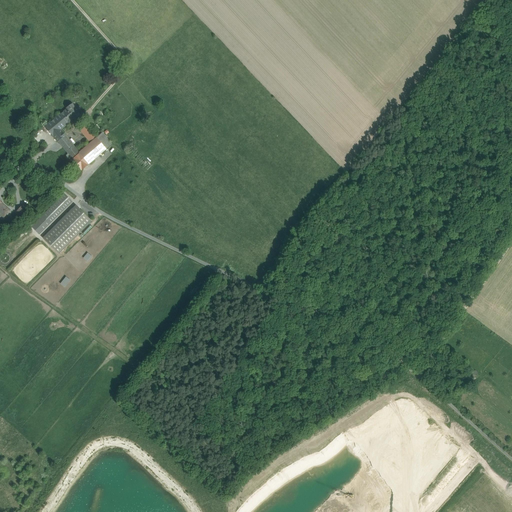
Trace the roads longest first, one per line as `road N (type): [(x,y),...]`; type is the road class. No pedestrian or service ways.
road 1 (unclassified): [(0,143),(99,211),(403,364)]
road 2 (unclassified): [(403,364),(511,235)]
road 3 (track): [(86,118),(123,65),(72,0)]
road 4 (unclassified): [(403,364),(511,460)]
